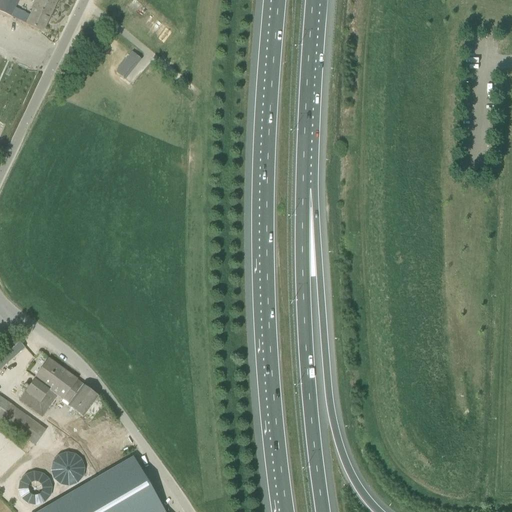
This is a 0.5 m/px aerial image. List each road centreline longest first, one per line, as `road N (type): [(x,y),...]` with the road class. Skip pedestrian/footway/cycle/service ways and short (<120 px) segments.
road 1 (motorway): [(277,0),(267,293),(284,511)]
road 2 (motorway): [(379,511),(346,464),(331,411),(305,147)]
road 3 (motorway): [(323,511),(307,363),(305,147)]
road 4 (unclassified): [(188,511),(114,403),(67,352),(15,314)]
road 5 (unclassified): [(0,178),(84,0)]
road 6 (motorway): [(305,147),(315,0)]
